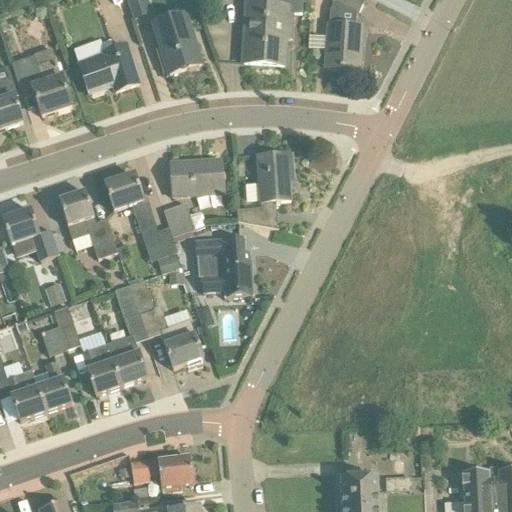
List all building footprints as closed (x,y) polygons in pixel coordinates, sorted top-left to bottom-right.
[(144,0),(125,0),(133,23),(150,17),(144,0)] [(287,16),(303,17),(303,0),(259,0),(259,8),(248,7),(244,67),(284,70),(287,16)] [(366,3),(360,0),(336,0),(334,5),(359,17),(366,3)] [(363,30),(358,30),(359,17),(334,5),(330,12),(329,28),(328,40),(311,39),(310,51),(328,52),(326,72),(360,74),(363,30)] [(202,68),(186,17),(153,27),(170,79),(202,68)] [(127,49),(103,57),(103,59),(79,67),(90,99),(114,91),(116,97),(140,89),(127,49)] [(72,111),(68,98),(56,63),(38,69),(35,61),(13,68),(22,94),(33,91),(43,121),(72,111)] [(0,135),(24,127),(14,98),(17,97),(13,85),(0,89),(0,135)] [(258,161),(261,211),(238,213),(238,226),(279,233),(277,206),(291,205),(289,175),(293,175),(292,159),(258,161)] [(173,201),(225,198),(223,164),(171,168),(173,201)] [(152,266),(179,257),(173,241),(171,232),(159,236),(148,205),(145,206),(136,179),(106,189),(115,216),(133,210),(152,266)] [(100,263),(118,257),(117,254),(108,223),(97,227),(86,196),(60,205),(73,244),(91,238),(100,263)] [(165,215),(171,232),(173,241),(195,233),(186,207),(165,215)] [(41,266),(60,259),(52,235),(40,239),(32,214),(3,224),(11,250),(33,243),(41,266)] [(253,301),(253,298),(250,258),(246,258),(245,242),(196,245),(197,263),(224,261),(225,279),(203,280),(204,297),(226,296),(227,303),(253,301)] [(128,250),(117,254),(118,257),(121,265),(132,261),(128,250)] [(0,277),(12,274),(4,251),(0,252),(0,277)] [(163,278),(181,272),(176,259),(158,265),(163,278)] [(11,282),(8,275),(0,277),(0,281),(1,286),(11,283),(11,282)] [(170,288),(187,288),(183,277),(170,277),(170,288)] [(174,374),(204,364),(190,323),(169,331),(161,309),(155,312),(146,284),(130,289),(140,318),(149,343),(162,339),(174,374)] [(52,311),(67,305),(60,287),(46,293),(52,311)] [(140,318),(130,289),(115,295),(125,323),(140,318)] [(54,315),(60,332),(68,354),(82,349),(68,310),(54,315)] [(51,360),(68,354),(60,332),(43,338),(51,360)] [(107,348),(122,392),(148,383),(133,339),(107,348)] [(122,392),(107,348),(107,347),(90,352),(91,354),(82,358),(96,401),(122,392)] [(47,418),(46,417),(32,374),(9,382),(0,357),(0,356),(0,404),(12,400),(21,426),(47,418)] [(47,417),(46,417),(47,418),(72,409),(64,383),(63,383),(58,366),(46,370),(52,387),(39,391),(47,417)] [(134,488),(151,486),(150,481),(162,480),(163,492),(194,488),(191,462),(131,469),(134,488)] [(130,472),(119,473),(120,482),(132,480),(130,472)] [(464,511),(511,511),(511,474),(498,475),(498,477),(490,477),(490,476),(463,477),(464,511)] [(346,481),(342,481),(343,511),(378,511),(377,481),(346,482),(346,481)] [(411,482),(403,482),(403,495),(412,494),(411,482)] [(136,504),(149,502),(147,492),(134,494),(136,504)]
